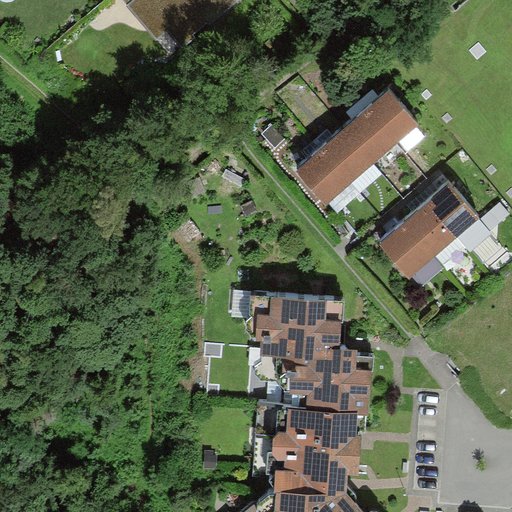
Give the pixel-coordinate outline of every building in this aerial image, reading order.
[(129,0),(141,14),(156,2),(181,32),(218,0),(129,0)] [(393,136),(416,117),(385,81),(363,100),(393,136)] [(371,155),(393,136),(363,100),(340,119),(371,155)] [(349,174),(371,155),(340,119),(318,138),(349,174)] [(326,193),(349,174),(318,138),(296,158),(326,193)] [(464,244),(490,222),(447,171),(421,192),(452,229),(464,244)] [(430,248),(452,229),(421,192),(399,211),(430,248)] [(408,266),(430,248),(399,211),(377,230),(408,266)] [(283,396),(367,397),(368,360),(358,360),(359,346),(345,346),(345,337),(336,337),(337,309),(329,308),(330,286),(252,284),(251,304),(244,304),(244,325),(260,325),(260,351),(251,351),(250,369),(284,370),(283,396)] [(271,480),(342,481),(343,456),(356,457),(356,420),(367,420),(367,397),(283,396),(253,395),(252,465),(271,465),(271,480)] [(379,511),(373,503),(363,506),(342,481),(271,480),(228,511),(379,511)]
